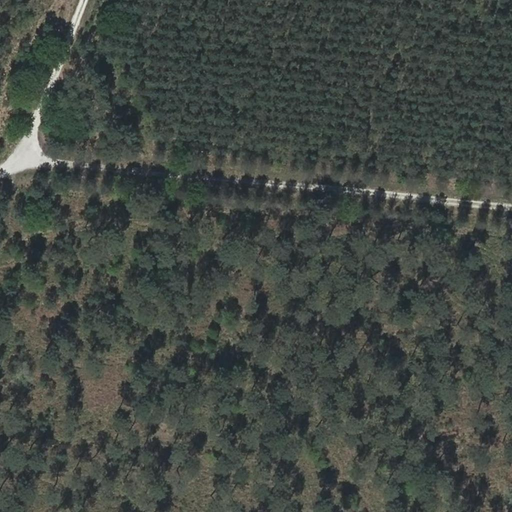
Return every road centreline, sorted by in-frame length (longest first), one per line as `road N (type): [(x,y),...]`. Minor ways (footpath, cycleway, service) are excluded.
road 1 (track): [(511,206),(49,163),(21,154),(0,279)]
road 2 (track): [(0,172),(21,154),(83,0)]
